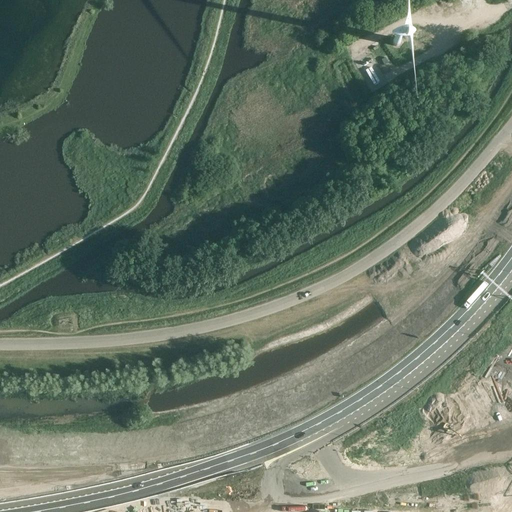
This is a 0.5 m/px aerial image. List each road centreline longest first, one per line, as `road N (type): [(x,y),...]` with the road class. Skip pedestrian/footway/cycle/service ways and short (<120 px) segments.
road 1 (unknown): [(0,331),(71,334),(188,313),(306,275),(377,235),(444,178),(511,89)]
road 2 (motorway): [(511,263),(396,381),(271,448),(209,469),(119,483),(0,484)]
